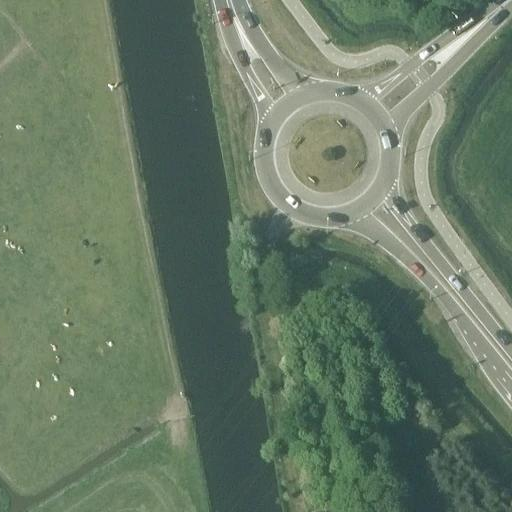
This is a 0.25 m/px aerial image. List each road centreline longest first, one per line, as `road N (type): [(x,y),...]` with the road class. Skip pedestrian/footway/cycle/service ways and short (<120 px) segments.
road 1 (secondary): [(353,212),(424,278),(511,380)]
road 2 (secondary): [(511,356),(382,184)]
road 3 (secondary): [(272,121),(262,160),(278,197),(313,217),(353,212)]
road 4 (tertiary): [(486,19),(359,101)]
road 5 (tertiary): [(383,127),(443,74),(486,19)]
